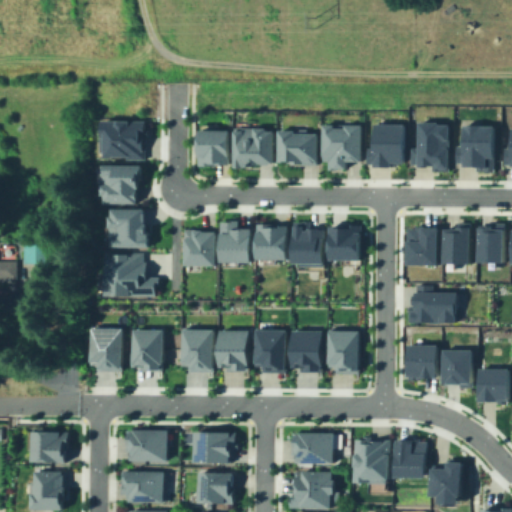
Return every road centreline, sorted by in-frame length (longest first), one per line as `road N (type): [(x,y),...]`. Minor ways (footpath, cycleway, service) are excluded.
road 1 (residential): [(511,469),(458,421),(419,406),(86,403)]
road 2 (residential): [(182,188),(511,194)]
road 3 (residential): [(383,193),(380,405)]
